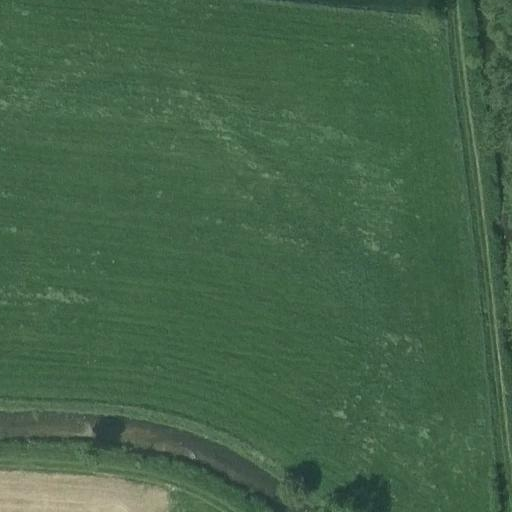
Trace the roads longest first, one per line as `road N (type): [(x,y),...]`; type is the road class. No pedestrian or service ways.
road 1 (track): [(469,0),(511,426)]
road 2 (track): [(0,464),(112,468),(193,491),(231,511)]
